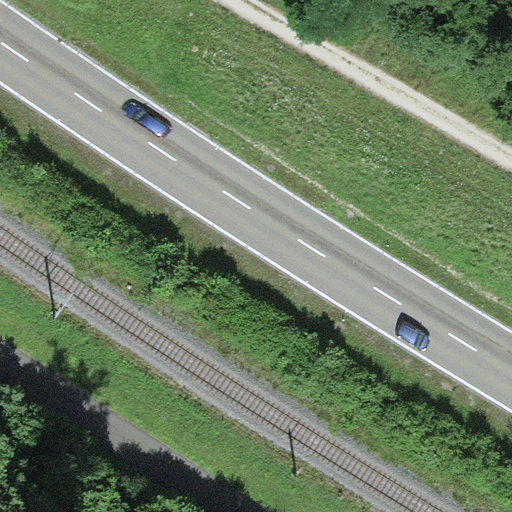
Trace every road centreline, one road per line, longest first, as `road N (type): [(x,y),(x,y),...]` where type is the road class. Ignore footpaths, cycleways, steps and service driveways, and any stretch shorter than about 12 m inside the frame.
road 1 (primary): [(0,36),(511,375)]
road 2 (track): [(511,163),(229,0)]
road 3 (track): [(0,354),(247,511)]
